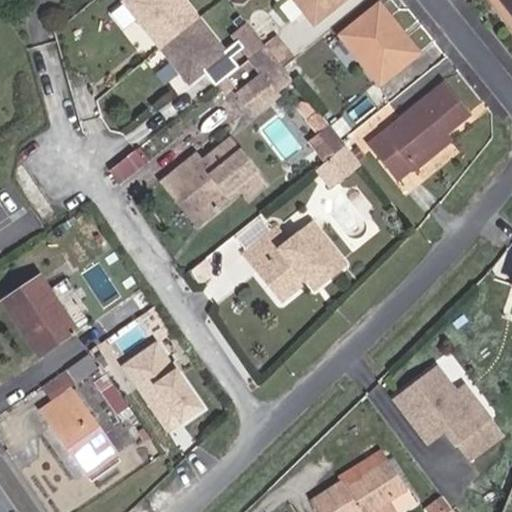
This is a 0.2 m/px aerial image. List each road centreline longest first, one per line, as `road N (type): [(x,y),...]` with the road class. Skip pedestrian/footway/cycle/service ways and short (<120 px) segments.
road 1 (residential): [(273,429),(511,187)]
road 2 (residential): [(273,429),(78,155)]
road 3 (residential): [(183,511),(273,429)]
